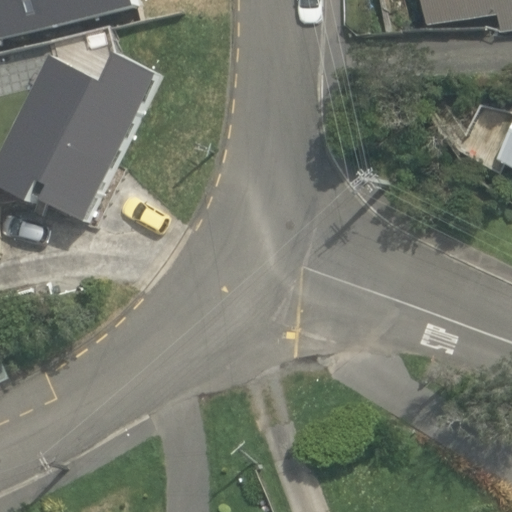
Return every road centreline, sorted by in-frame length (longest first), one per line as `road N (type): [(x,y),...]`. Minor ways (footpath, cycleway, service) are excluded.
road 1 (residential): [(0,435),(86,396),(295,261)]
road 2 (residential): [(281,0),(295,261)]
road 3 (residential): [(295,261),(511,338)]
